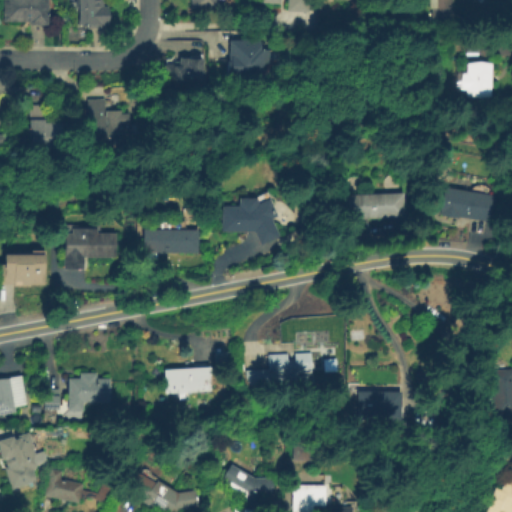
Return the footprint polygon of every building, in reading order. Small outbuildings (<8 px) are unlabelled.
[(47,0),(47,24),(29,24),(29,21),(2,21),(2,0),(47,0)] [(102,0),(103,5),(107,5),(108,23),(77,23),(77,8),(75,8),(75,0),(102,0)] [(218,0),(218,8),(190,8),(190,0),(218,0)] [(308,0),(308,12),(288,11),(288,0),(280,0),(280,3),(260,2),(260,0),(308,0)] [(451,0),(453,10),(454,9),(455,21),(432,23),(432,12),(433,12),(433,8),(429,8),(428,0),(451,0)] [(261,64),(261,75),(225,75),(225,62),(227,62),(227,41),(258,41),(258,50),(267,50),(267,64),(261,64)] [(201,58),(201,68),(203,68),(203,84),(162,84),(162,63),(178,63),(178,57),(189,57),(189,58),(201,58)] [(492,65),(492,96),(467,96),(467,91),(458,91),(458,72),(467,72),(468,65),(492,65)] [(103,99),(104,116),(105,116),(105,111),(112,110),(112,125),(122,125),(123,143),(112,144),(112,147),(87,148),(86,100),(103,99)] [(61,121),(61,148),(42,148),(42,143),(31,144),(31,135),(28,136),(28,104),(43,104),(43,121),(61,121)] [(490,196),(485,222),(458,218),(458,219),(437,215),(438,212),(439,212),(443,188),(490,196)] [(403,217),(342,219),(341,195),(402,193),(403,217)] [(253,199),(256,205),(266,200),(275,218),(269,220),(277,237),(258,247),(252,234),(219,233),(219,208),(236,208),(236,199),(253,199)] [(184,229),(153,230),(152,222),(184,222),(184,229)] [(113,230),(113,258),(83,258),(83,269),(63,269),(63,227),(96,227),(96,230),(113,230)] [(196,232),(195,255),(142,255),(142,231),(196,232)] [(0,256),(40,256),(40,274),(41,274),(41,287),(17,287),(17,284),(12,284),(11,286),(0,286),(0,256)] [(230,367),(214,367),(213,351),(229,352),(230,367)] [(287,353),(287,359),(293,359),(294,354),(311,353),(312,382),(270,387),(270,379),(247,383),(247,370),(268,369),(269,354),(287,353)] [(192,393),(193,401),(173,402),(172,394),(165,395),(163,370),(209,367),(211,391),(192,393)] [(489,411),(511,411),(511,367),(488,368),(489,411)] [(95,374),(95,380),(109,380),(109,403),(67,403),(67,380),(78,380),(78,374),(95,374)] [(14,408),(15,413),(0,416),(0,380),(19,377),(25,406),(14,408)] [(58,385),(57,418),(43,417),(44,385),(58,385)] [(399,393),(399,421),(356,420),(356,392),(399,393)] [(0,453),(0,438),(28,431),(38,467),(33,469),(36,480),(10,487),(5,467),(6,467),(4,460),(2,460),(0,453)] [(288,459),(303,458),(302,444),(288,444),(288,459)] [(511,472),(511,473),(509,472),(509,473),(509,466),(503,467),(503,470),(496,470),(496,467),(491,467),(490,446),(509,445),(509,448),(511,448),(511,472)] [(271,478),(271,496),(261,496),(261,511),(233,511),(233,510),(242,510),(242,495),(228,487),(229,485),(222,481),(230,466),(252,479),(271,478)] [(91,493),(95,495),(100,484),(108,487),(100,503),(90,499),(82,497),(81,499),(77,498),(76,503),(42,496),(48,469),(60,471),(60,473),(59,479),(81,484),(80,490),(91,493)] [(137,473),(154,484),(156,481),(177,493),(194,490),(196,507),(168,511),(158,511),(126,492),(137,473)] [(509,473),(511,473),(511,511),(505,511),(502,511),(501,511),(489,511),(498,486),(504,488),(509,473)] [(287,511),(307,511),(307,505),(320,504),(320,483),(287,484),(287,511)]
